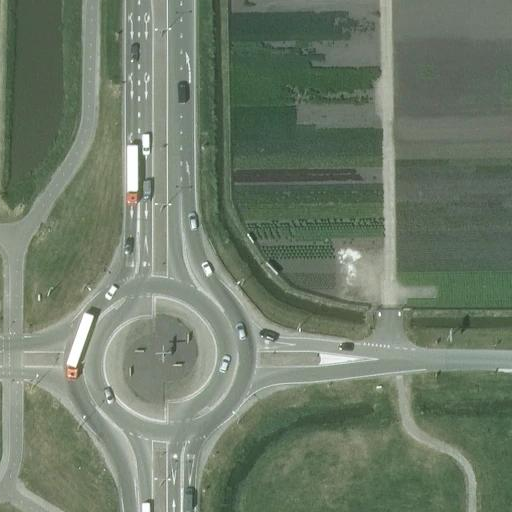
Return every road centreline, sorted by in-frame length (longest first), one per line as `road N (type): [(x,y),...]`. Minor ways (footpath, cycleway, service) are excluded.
road 1 (primary): [(134,0),(137,206)]
road 2 (primary): [(181,205),(178,0)]
road 3 (unclassified): [(240,389),(276,375),(388,359)]
road 4 (primary): [(69,378),(87,416),(120,451),(133,511)]
road 5 (primary): [(244,339),(195,264),(181,205)]
road 6 (unclassified): [(388,359),(244,339)]
road 7 (unclassified): [(511,364),(388,359)]
road 8 (primary): [(175,435),(182,412),(218,383),(222,332)]
road 9 (primary): [(142,286),(138,305),(112,320),(94,344),(95,384)]
